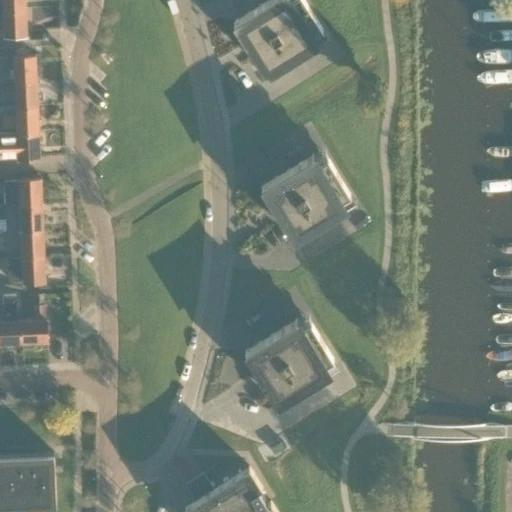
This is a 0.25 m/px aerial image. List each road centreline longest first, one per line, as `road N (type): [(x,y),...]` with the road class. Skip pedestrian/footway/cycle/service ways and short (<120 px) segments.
road 1 (residential): [(110,484),(162,465),(191,409),(218,256),(216,162),(203,81),(174,0)]
road 2 (unclassified): [(110,384),(108,256),(85,179),(80,72),(98,0)]
